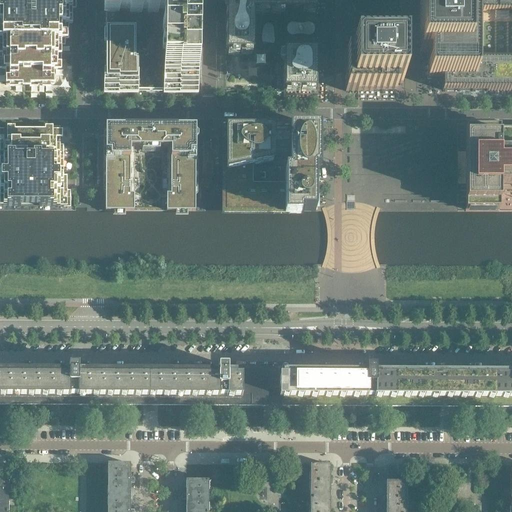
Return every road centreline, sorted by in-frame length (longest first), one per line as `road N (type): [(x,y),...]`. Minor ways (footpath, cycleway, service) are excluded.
road 1 (residential): [(511,114),(209,114)]
road 2 (secondary): [(0,327),(242,328)]
road 3 (residential): [(172,445),(347,447)]
road 4 (secondary): [(401,329),(337,322),(242,328)]
road 5 (secondary): [(242,328),(337,335),(401,329)]
road 6 (residential): [(0,445),(146,445)]
road 7 (residential): [(371,447),(511,448)]
